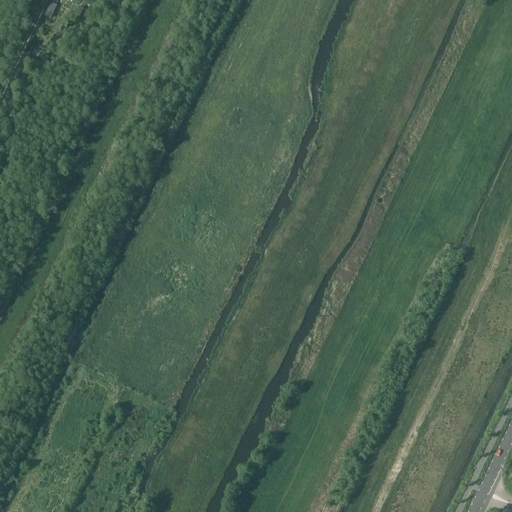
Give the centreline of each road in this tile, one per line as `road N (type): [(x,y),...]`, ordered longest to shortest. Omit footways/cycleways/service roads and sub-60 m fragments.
road 1 (track): [(170,0),(0,344)]
road 2 (track): [(511,217),(373,511)]
